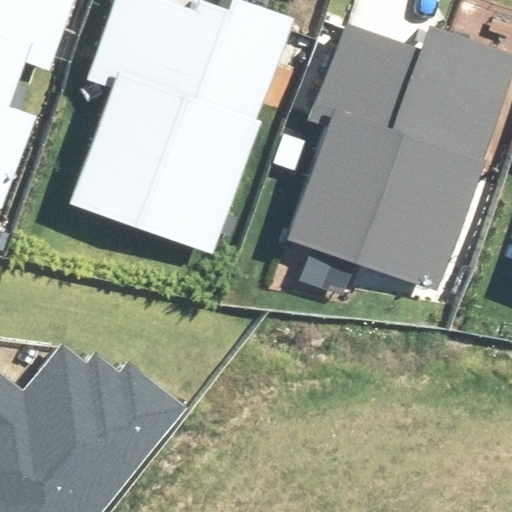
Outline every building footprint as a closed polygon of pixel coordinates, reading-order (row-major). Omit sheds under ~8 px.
[(0,0),(0,131),(36,0),(0,0)] [(194,0),(127,0),(71,202),(211,240),(272,21),(194,0)] [(342,23),(281,242),(421,280),(482,61),(342,23)] [(511,211),(494,277),(511,281),(511,211)] [(0,511),(104,511),(188,406),(127,358),(118,370),(95,351),(86,363),(63,345),(26,392),(0,371),(0,511)]
